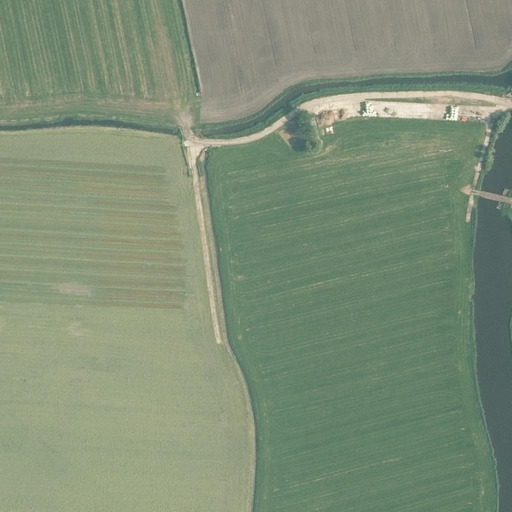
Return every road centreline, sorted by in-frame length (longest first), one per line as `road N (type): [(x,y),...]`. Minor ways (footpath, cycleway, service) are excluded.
road 1 (track): [(190,123),(218,345),(243,410),(242,511)]
road 2 (track): [(507,102),(452,93),(336,99),(298,107),(257,136),(179,144)]
road 3 (track): [(507,102),(488,128),(467,221)]
